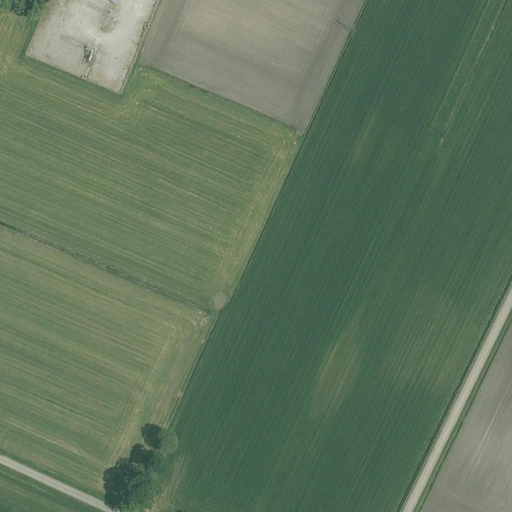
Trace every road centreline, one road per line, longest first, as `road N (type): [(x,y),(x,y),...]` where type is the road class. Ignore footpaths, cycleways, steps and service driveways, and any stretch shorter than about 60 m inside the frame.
road 1 (unclassified): [(511,300),(409,511)]
road 2 (unclassified): [(0,458),(112,511)]
